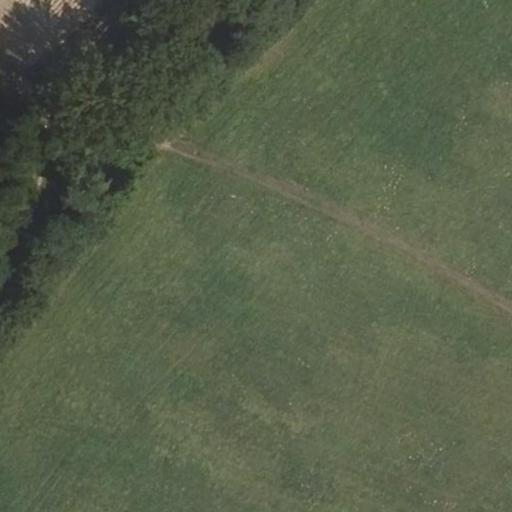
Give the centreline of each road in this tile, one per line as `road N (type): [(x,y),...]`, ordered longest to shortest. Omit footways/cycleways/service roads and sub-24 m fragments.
road 1 (track): [(511,310),(98,108),(0,46)]
road 2 (track): [(0,286),(18,260),(82,98),(153,0)]
